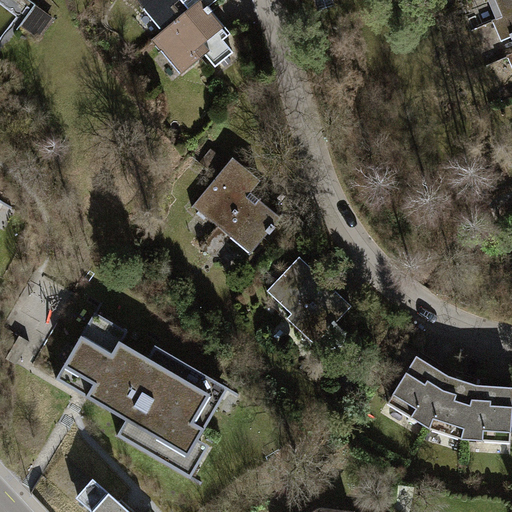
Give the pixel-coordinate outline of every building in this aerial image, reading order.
[(233,40),(198,0),(146,0),(129,15),(185,81),(233,40)] [(511,0),(493,0),(511,45),(511,0)] [(30,25),(49,31),(55,11),(35,6),(30,25)] [(294,217),(238,167),(197,213),(253,263),(294,217)] [(349,314),(299,267),(267,302),(317,348),(349,314)] [(228,385),(95,310),(57,377),(126,416),(116,435),(190,476),(209,442),(199,436),(228,385)] [(511,392),(460,384),(417,362),(388,415),(445,445),(509,455),(511,408),(511,392)] [(138,511),(89,471),(67,498),(85,511),(138,511)]
